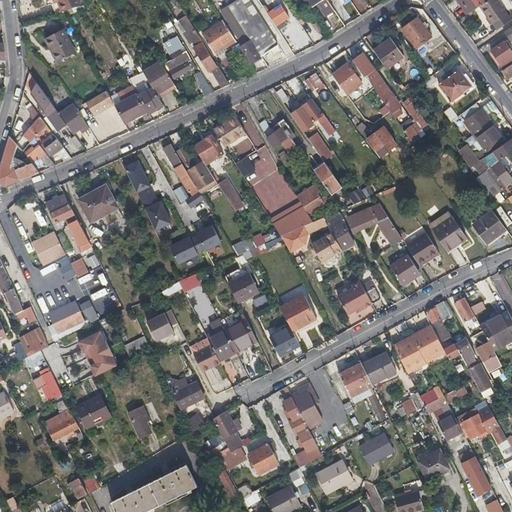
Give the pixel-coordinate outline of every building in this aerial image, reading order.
[(78,0),(53,0),(54,2),(58,1),(62,10),(80,4),(78,0)] [(242,26),(249,36),(261,55),(278,44),(264,23),(256,11),(251,15),(241,0),(236,0),(234,2),(229,5),(242,26)] [(308,0),(310,2),(312,0),(317,0),(324,11),(333,5),(330,0),(308,0)] [(481,6),(486,2),(484,0),(458,0),(468,14),(481,6)] [(489,0),(486,2),(481,6),(489,17),(493,23),(497,30),(511,20),(498,0),(489,0)] [(276,26),(285,20),(289,17),(281,4),(268,13),(272,18),(276,26)] [(418,47),(425,42),(432,37),(418,18),(403,28),(418,47)] [(288,25),(285,20),(276,26),(280,30),(288,25)] [(223,21),(214,27),(204,34),(216,53),(236,40),(223,21)] [(194,47),(197,51),(199,55),(196,57),(201,65),(204,63),(209,71),(212,69),(224,87),(231,84),(192,22),(185,26),(197,46),(194,47)] [(238,28),(245,39),(249,36),(242,26),(238,28)] [(57,61),(66,57),(75,52),(63,28),(45,38),(57,61)] [(177,36),(165,43),(169,50),(182,43),(177,36)] [(261,55),(249,36),(245,39),(238,43),(252,63),(262,56),(261,55)] [(388,69),(396,63),(404,56),(391,38),(374,50),(388,69)] [(492,51),(504,69),(511,63),(511,50),(511,49),(511,48),(511,47),(507,40),(492,51)] [(175,77),(185,71),(195,65),(186,51),(166,63),(175,77)] [(159,95),(167,89),(176,83),(162,61),(145,72),(145,73),(152,83),(159,95)] [(508,77),(511,73),(511,63),(504,69),(503,70),(508,77)] [(348,95),(355,89),(363,84),(349,64),(333,75),(348,95)] [(401,108),(398,104),(395,99),(396,98),(375,69),(365,76),(392,114),(401,108)] [(459,70),(449,77),(439,85),(451,101),(472,85),(459,70)] [(214,92),(208,81),(201,71),(194,76),(206,96),(214,92)] [(48,111),(50,113),(56,109),(45,93),(30,72),(26,85),(46,112),(48,111)] [(147,86),(152,83),(145,73),(140,76),(147,86)] [(305,77),(310,90),(322,85),(317,73),(305,77)] [(154,87),(139,96),(148,110),(149,112),(163,103),(154,87)] [(107,88),(85,102),(86,105),(89,103),(94,113),(113,101),(107,88)] [(148,110),(139,96),(137,93),(116,105),(125,123),(148,110)] [(324,114),(318,106),(312,98),(308,100),(309,102),(304,106),(315,121),(324,114)] [(412,102),(409,104),(406,107),(422,128),(428,123),(412,102)] [(74,103),(67,107),(61,111),(74,132),(87,123),(74,103)] [(42,129),(47,124),(33,105),(29,109),(37,120),(25,135),(32,141),(34,138),(35,137),(42,129)] [(308,129),(311,127),(315,125),(302,108),(296,112),(308,129)] [(56,109),(50,113),(49,114),(60,128),(67,123),(56,109)] [(500,136),(494,127),(487,118),(488,117),(482,109),(465,121),(485,147),(500,136)] [(323,121),(332,134),(337,130),(327,117),(323,121)] [(283,119),(281,120),(279,122),(283,127),(267,138),(274,147),(282,141),(289,152),(298,147),(292,138),(295,136),(283,119)] [(237,120),(217,133),(227,149),(248,136),(237,120)] [(47,124),(42,129),(49,138),(43,143),(52,155),(64,146),(47,124)] [(382,156),(386,153),(391,150),(399,143),(386,126),(369,139),(382,156)] [(413,143),(417,140),(422,137),(413,126),(405,131),(413,143)] [(334,139),(340,134),(337,130),(332,134),(331,135),(334,139)] [(75,134),(74,136),(72,137),(79,146),(82,144),(75,134)] [(314,134),(309,138),(318,151),(323,147),(314,134)] [(204,161),(213,156),(222,150),(212,135),(195,146),(204,161)] [(505,142),(500,136),(485,147),(489,153),(505,142)] [(10,137),(9,141),(8,145),(0,171),(0,181),(5,185),(56,165),(40,144),(36,148),(34,146),(25,152),(29,156),(21,160),(14,156),(18,144),(10,137)] [(36,148),(40,144),(35,137),(34,138),(32,141),(31,142),(34,146),(36,148)] [(491,167),(499,161),(511,151),(511,140),(511,139),(489,155),(491,159),(481,166),(486,173),(480,176),(488,187),(492,184),(496,182),(487,170),(491,167)] [(166,152),(164,152),(163,153),(171,166),(174,164),(181,176),(186,184),(190,191),(188,192),(189,194),(185,197),(180,189),(174,193),(180,204),(201,192),(177,152),(172,144),(164,148),(166,152)] [(474,171),(482,165),(466,144),(458,150),(474,171)] [(190,165),(192,157),(185,147),(177,152),(201,192),(202,194),(218,183),(204,161),(196,166),(190,165)] [(290,160),(302,152),(298,147),(289,152),(286,154),(290,160)] [(511,180),(511,177),(499,161),(491,167),(505,185),(511,180)] [(343,186),(335,174),(326,163),(315,170),(332,194),(343,186)] [(137,192),(141,189),(146,187),(139,176),(131,180),(137,192)] [(221,185),(228,196),(235,191),(228,180),(221,185)] [(310,215),(321,208),(332,201),(320,183),(298,197),(304,205),(310,215)] [(92,222),(105,214),(118,207),(105,185),(79,200),(92,222)] [(508,198),(511,194),(511,193),(507,186),(502,190),(508,198)] [(159,191),(158,189),(157,187),(149,191),(151,195),(145,198),(151,208),(156,205),(160,211),(166,207),(163,201),(169,198),(164,188),(159,191)] [(236,210),(240,208),(244,206),(235,191),(228,196),(236,210)] [(202,194),(201,192),(180,204),(182,207),(184,211),(205,199),(202,194)] [(65,218),(68,225),(77,221),(65,195),(47,203),(56,222),(65,218)] [(371,203),(369,199),(343,210),(346,215),(371,203)] [(304,205),(273,221),(283,236),(315,222),(310,215),(304,205)] [(351,218),(352,221),(353,223),(351,224),(355,232),(376,221),(392,246),(403,239),(382,205),(351,218)] [(328,224),(333,233),(338,241),(344,250),(355,244),(345,225),(342,227),(339,222),(344,219),(340,211),(325,218),(328,224)] [(493,211),(484,218),(474,225),(488,243),(506,229),(493,211)] [(286,243),(328,224),(325,218),(315,222),(283,236),(282,237),(286,243)] [(446,252),(456,245),(466,239),(452,218),(432,231),(446,252)] [(77,221),(68,225),(79,247),(82,245),(85,249),(90,247),(77,221)] [(174,263),(220,245),(212,225),(166,243),(174,263)] [(56,237),(53,231),(31,242),(41,264),(63,253),(56,237)] [(418,265),(428,259),(438,253),(424,231),(405,243),(418,265)] [(62,234),(56,237),(64,254),(70,251),(62,234)] [(340,252),(334,243),(329,235),(312,244),(323,262),(340,252)] [(252,238),(234,246),(239,256),(258,247),(252,238)] [(402,283),(406,280),(411,277),(409,274),(418,269),(408,255),(391,266),(402,283)] [(77,256),(67,260),(77,279),(86,274),(77,256)] [(46,266),(49,271),(56,266),(54,262),(46,266)] [(421,276),(418,269),(409,274),(411,277),(406,280),(402,283),(404,287),(421,276)] [(13,287),(5,270),(0,272),(0,286),(2,291),(13,287)] [(238,301),(249,296),(259,291),(250,274),(229,283),(238,301)] [(161,292),(166,299),(181,288),(176,281),(161,292)] [(373,303),(377,301),(381,299),(374,286),(366,291),(373,303)] [(16,294),(13,287),(2,291),(5,298),(8,297),(16,294)] [(373,303),(366,291),(359,295),(360,297),(344,306),(355,324),(370,315),(372,318),(379,313),(373,303)] [(16,312),(23,309),(16,294),(8,297),(15,312),(16,312)] [(254,307),(264,302),(261,296),(251,300),(254,307)] [(291,326),(293,331),(317,319),(305,296),(281,308),(291,326)] [(467,325),(470,324),(473,322),(471,318),(473,316),(463,298),(454,303),(467,325)] [(80,303),(86,323),(97,319),(90,299),(80,303)] [(481,300),(470,306),(475,315),(486,309),(481,300)] [(74,304),(64,308),(73,326),(82,322),(74,304)] [(25,315),(28,322),(35,318),(30,306),(23,309),(25,315)] [(73,326),(64,308),(46,316),(54,334),(73,326)] [(25,315),(23,309),(16,312),(19,318),(25,315)] [(428,313),(435,327),(442,340),(449,336),(440,319),(441,318),(436,309),(428,313)] [(172,310),(146,322),(155,342),(174,333),(171,327),(178,324),(172,310)] [(489,340),(494,350),(511,340),(511,316),(508,310),(481,325),(489,340)] [(225,329),(237,352),(258,342),(247,318),(225,329)] [(428,318),(417,324),(418,327),(429,321),(428,318)] [(422,355),(442,345),(429,321),(418,327),(417,324),(408,329),(410,333),(414,339),(422,355)] [(300,344),(293,331),(291,326),(270,337),(280,355),(300,344)] [(39,347),(40,348),(46,345),(38,328),(32,330),(39,347)] [(91,376),(115,365),(98,329),(74,340),(91,376)] [(218,361),(237,352),(225,329),(207,338),(211,346),(218,361)] [(25,348),(27,355),(40,348),(39,347),(32,330),(19,336),(25,348)] [(414,339),(410,333),(400,338),(398,334),(390,339),(404,365),(422,356),(422,355),(414,339)] [(144,336),(123,345),(128,356),(149,347),(144,336)] [(466,339),(456,345),(461,353),(483,392),(492,387),(479,364),(478,364),(472,355),(475,354),(466,339)] [(499,359),(494,350),(489,340),(475,348),(483,363),(493,357),(496,361),(499,359)] [(461,353),(456,345),(456,344),(444,349),(449,359),(461,353)] [(218,361),(211,346),(193,354),(201,371),(220,363),(218,361)] [(7,357),(11,364),(27,355),(25,348),(7,357)] [(388,352),(363,365),(372,384),(398,371),(388,352)] [(22,362),(7,371),(11,379),(27,369),(22,362)] [(372,384),(363,365),(361,362),(339,373),(350,396),(373,385),(372,384)] [(61,391),(50,369),(32,379),(37,388),(41,386),(48,399),(61,392),(61,391)] [(408,373),(425,406),(444,396),(439,387),(435,389),(437,394),(432,397),(417,369),(408,373)] [(297,387),(298,390),(305,386),(314,403),(319,401),(308,381),(297,387)] [(202,397),(194,382),(171,394),(173,398),(178,409),(202,397)] [(303,418),(308,427),(322,419),(314,403),(305,386),(298,390),(290,394),(292,397),(302,415),(303,418)] [(463,395),(459,388),(444,396),(447,403),(463,395)] [(3,391),(0,392),(0,417),(13,410),(3,391)] [(99,396),(77,408),(87,428),(109,416),(99,396)] [(444,396),(425,406),(429,415),(442,407),(448,419),(439,423),(447,439),(458,433),(460,437),(464,435),(447,403),(444,396)] [(294,419),(302,415),(292,397),(284,402),(294,419)] [(77,426),(64,398),(55,402),(59,408),(60,407),(66,419),(61,422),(56,414),(43,421),(52,439),(77,426)] [(400,402),(404,414),(415,410),(411,398),(400,402)] [(343,402),(344,434),(351,434),(350,412),(352,412),(351,402),(343,402)] [(142,405),(127,413),(138,437),(150,431),(146,420),(149,419),(142,405)] [(235,430),(223,409),(217,414),(212,417),(210,418),(223,441),(226,446),(229,452),(237,447),(241,445),(233,431),(235,430)] [(184,421),(190,432),(198,426),(202,424),(195,413),(184,421)] [(486,430),(482,422),(478,414),(462,423),(471,438),(486,430)] [(491,417),(494,421),(496,425),(504,441),(508,438),(495,415),(491,417)] [(310,430),(308,427),(303,418),(294,422),(298,429),(299,431),(298,432),(309,450),(318,445),(313,436),(310,430)] [(288,434),(298,429),(294,422),(284,428),(288,434)] [(370,464),(382,458),(394,451),(383,432),(360,446),(370,464)] [(226,446),(223,441),(210,448),(211,449),(217,460),(220,458),(216,451),(226,446)] [(278,463),(267,442),(247,453),(258,473),(278,463)] [(229,452),(226,446),(216,451),(220,458),(225,469),(236,463),(234,460),(229,452)] [(242,456),(237,447),(229,452),(234,460),(242,456)] [(428,479),(440,473),(451,467),(441,447),(418,460),(428,479)] [(217,460),(211,449),(204,452),(211,464),(217,460)] [(126,493),(110,500),(115,511),(143,511),(196,486),(186,464),(170,471),(168,468),(162,471),(164,474),(133,490),(131,487),(125,490),(126,493)] [(324,492),(350,479),(329,465),(314,473),(324,492)] [(299,468),(289,472),(293,486),(304,483),(299,468)] [(227,493),(234,490),(228,478),(223,470),(216,474),(227,493)] [(82,477),(90,492),(99,487),(91,472),(82,477)] [(77,477),(69,482),(76,496),(85,492),(77,477)] [(486,477),(483,479),(479,481),(487,494),(493,490),(486,477)] [(236,489),(247,507),(260,499),(255,490),(251,492),(245,484),(236,489)] [(269,495),(278,511),(282,511),(299,503),(289,484),(269,495)] [(401,511),(413,508),(424,505),(418,487),(395,495),(401,511)] [(272,511),(278,511),(269,495),(265,497),(272,511)] [(486,511),(502,511),(496,499),(483,505),(486,511)] [(12,511),(27,511),(32,509),(28,502),(12,511)]
